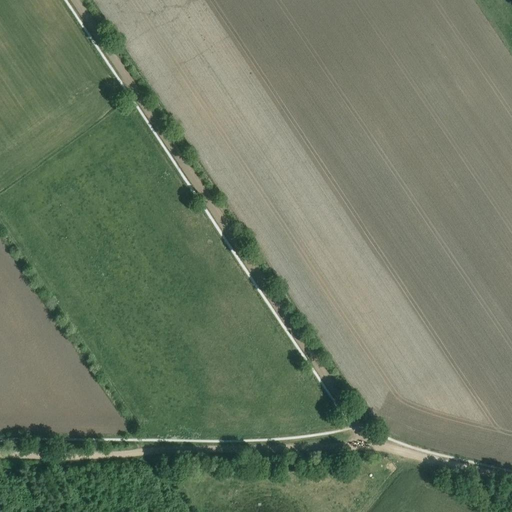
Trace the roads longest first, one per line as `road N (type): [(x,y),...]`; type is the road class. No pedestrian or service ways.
road 1 (track): [(362,441),(72,0)]
road 2 (track): [(362,441),(0,455)]
road 3 (track): [(511,480),(362,441)]
